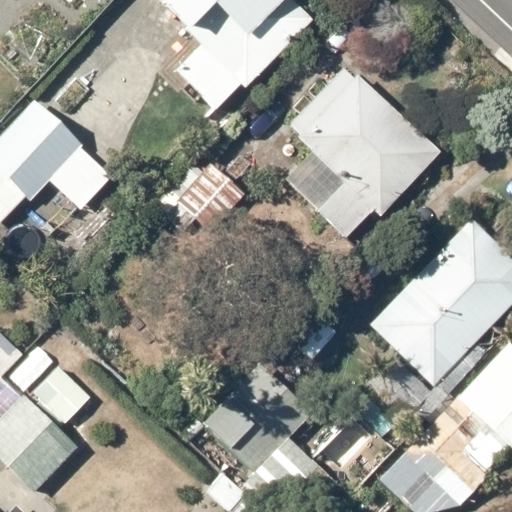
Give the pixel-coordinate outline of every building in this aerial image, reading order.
[(170,0),(198,26),(190,34),(200,43),(176,68),(217,105),(240,80),(252,91),(318,19),(296,0),(170,0)] [(443,149),(349,61),(288,127),(314,151),(290,178),(358,241),(443,149)] [(39,104),(0,146),(0,230),(80,143),(39,104)] [(248,194),(215,165),(185,198),(218,228),(248,194)] [(511,301),(511,252),(476,218),(373,326),(434,383),(511,301)] [(511,334),(459,395),(511,441),(511,334)] [(317,406),(265,359),(208,423),(300,505),(333,468),(293,433),(317,406)] [(97,392),(66,365),(42,392),(73,419),(97,392)] [(81,444),(10,375),(0,384),(0,456),(35,491),(81,444)] [(511,511),(511,487),(497,474),(441,421),(386,480),(420,511),(511,511)] [(9,511),(29,511),(18,502),(9,511)]
